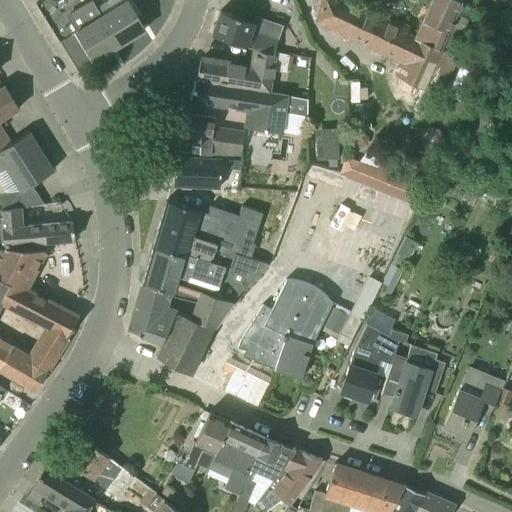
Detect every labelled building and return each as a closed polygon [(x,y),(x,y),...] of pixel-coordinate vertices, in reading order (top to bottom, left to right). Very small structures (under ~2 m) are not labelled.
[(127,0),(102,16),(119,45),(145,29),(127,0)] [(340,0),(324,0),(318,20),(352,37),(362,9),(340,0)] [(474,6),(463,1),(460,0),(432,0),(415,37),(453,53),(474,6)] [(119,45),(102,16),(92,1),(67,16),(94,60),(119,45)] [(406,32),(362,9),(352,37),(396,58),(406,32)] [(277,40),(250,31),(253,21),(220,11),(213,34),(252,47),(273,53),(274,50),(275,51),(277,42),(277,40)] [(511,26),(508,24),(502,37),(508,40),(511,30),(511,26)] [(392,90),(417,102),(413,108),(431,116),(458,55),(453,53),(415,37),(406,32),(396,58),(402,61),(396,75),(398,76),(392,90)] [(274,50),(273,53),(252,47),(250,62),(201,54),(195,80),(289,95),(289,93),(271,91),(274,70),(286,71),(289,54),(275,51),(274,50)] [(474,102),(451,148),(473,159),(491,123),(489,121),(494,111),(491,109),(493,103),(485,99),(490,85),(487,84),(488,81),(479,77),(469,100),(474,102)] [(307,99),(289,95),(195,80),(191,99),(251,109),(249,126),(282,131),(285,112),(307,116),(307,99)] [(0,145),(10,141),(0,125),(0,119),(20,108),(5,85),(0,88),(0,145)] [(187,115),(182,132),(195,134),(193,146),(199,146),(199,153),(220,154),(240,154),(243,130),(215,125),(215,119),(187,115)] [(0,170),(6,167),(21,190),(31,184),(54,170),(29,131),(11,143),(10,141),(0,145),(0,170)] [(338,136),(316,137),(317,159),(338,158),(338,136)] [(385,155),(380,169),(349,156),(343,171),(421,203),(435,168),(409,157),(406,164),(385,155)] [(175,165),(174,177),(174,185),(182,186),(191,186),(220,187),(221,159),(177,157),(175,157),(175,165)] [(251,255),(255,239),(253,239),(262,208),(241,202),(238,213),(211,204),(208,212),(166,200),(153,247),(182,255),(183,252),(232,267),(236,252),(236,250),(251,255)] [(0,244),(23,244),(75,239),(72,221),(22,226),(20,206),(1,209),(0,209),(0,244)] [(407,258),(415,242),(405,236),(397,253),(404,256),(407,258)] [(1,301),(49,327),(67,337),(79,318),(78,317),(78,318),(23,289),(42,252),(44,249),(0,247),(0,277),(10,283),(1,301)] [(142,284),(143,284),(169,291),(172,292),(176,282),(232,300),(270,263),(236,252),(232,267),(183,252),(182,255),(153,247),(142,284)] [(494,249),(492,254),(503,259),(505,254),(494,249)] [(457,251),(450,263),(468,274),(475,262),(457,251)] [(398,267),(391,264),(379,289),(390,294),(402,269),(398,267)] [(363,317),(381,281),(369,275),(351,311),(363,317)] [(0,301),(1,301),(10,283),(0,277),(0,301)] [(285,333),(313,343),(314,339),(332,302),(327,296),(320,289),(309,283),(300,280),(294,279),(287,279),(271,308),(262,304),(241,338),(238,346),(250,351),(248,358),(246,357),(245,358),(274,368),(285,333)] [(169,294),(199,302),(194,318),(213,325),(215,325),(232,300),(176,282),(172,292),(169,291),(169,294)] [(143,284),(140,297),(139,297),(130,329),(162,340),(175,314),(164,310),(169,294),(169,291),(143,284)] [(337,331),(347,310),(334,303),(324,325),(337,331)] [(363,317),(351,311),(340,334),(352,339),(363,317)] [(194,318),(178,312),(156,356),(190,374),(213,325),(194,318)] [(389,334),(367,323),(354,350),(341,391),(368,400),(376,374),(386,377),(394,356),(399,340),(406,342),(409,333),(392,328),(389,334)] [(49,327),(29,360),(46,370),(47,370),(67,337),(49,327)] [(285,333),(274,368),(301,377),(313,343),(285,333)] [(29,360),(0,342),(0,368),(36,389),(47,370),(46,370),(29,360)] [(430,367),(406,359),(394,356),(386,377),(384,393),(394,395),(390,407),(415,416),(424,388),(435,392),(445,361),(433,357),(430,367)] [(490,415),(502,385),(505,379),(469,365),(459,388),(443,426),(468,436),(478,410),(490,415)] [(506,404),(511,391),(503,387),(498,401),(506,404)] [(182,464),(194,469),(196,465),(208,470),(213,458),(221,439),(230,421),(209,412),(196,440),(194,439),(182,464)] [(226,479),(227,479),(223,488),(240,495),(264,437),(230,421),(221,439),(213,458),(232,467),(226,479)] [(273,479),(282,467),(296,449),(264,437),(240,495),(232,511),(243,511),(249,499),(257,482),(250,479),(254,471),(273,479)] [(106,488),(122,467),(88,441),(72,462),(106,488)] [(311,474),(322,459),(296,449),(282,467),(287,469),(271,490),(289,504),(311,474)] [(342,511),(347,511),(351,502),(362,471),(335,463),(325,494),(314,490),(308,509),(318,511),(320,511),(323,506),(342,511)] [(44,467),(33,485),(68,506),(64,511),(90,511),(87,510),(95,498),(44,467)] [(387,511),(403,484),(362,471),(351,502),(371,508),(369,511),(387,511)] [(387,511),(421,511),(430,496),(403,484),(387,511)] [(162,492),(182,507),(187,500),(167,485),(162,492)] [(146,505),(155,511),(179,511),(164,500),(155,492),(146,505)]
